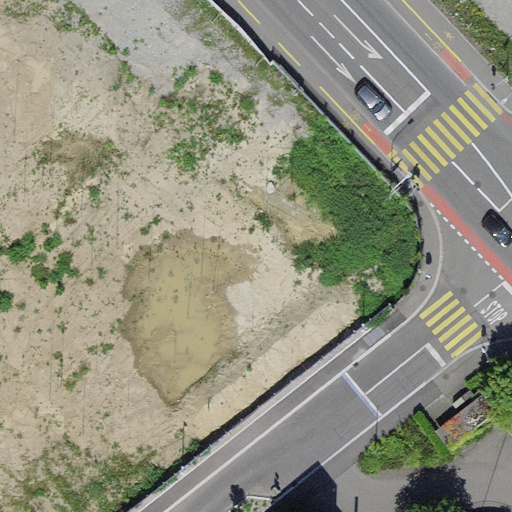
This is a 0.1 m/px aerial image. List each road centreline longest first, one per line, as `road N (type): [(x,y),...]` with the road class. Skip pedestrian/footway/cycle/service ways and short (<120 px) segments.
road 1 (residential): [(216,511),(511,281)]
road 2 (primary): [(327,0),(511,202)]
